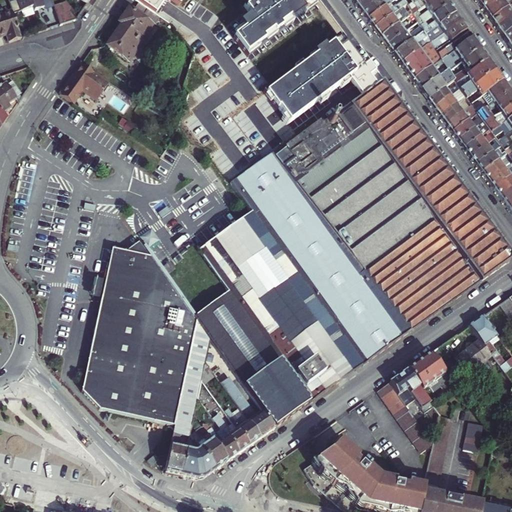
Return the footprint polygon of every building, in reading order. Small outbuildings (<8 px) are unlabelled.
[(51,1),(50,0),(21,0),(22,0),(9,4),(12,13),(13,16),(34,9),(35,13),(44,10),(42,4),(51,1)] [(139,0),(137,3),(154,15),(161,6),(165,0),(169,0),(172,2),(173,0),(139,0)] [(249,27),(239,35),(253,54),(298,20),(296,18),(309,9),(311,11),(321,3),(319,0),(257,0),(251,5),(250,6),(255,13),(244,21),(249,27)] [(360,13),(377,0),(358,0),(353,3),(360,13)] [(367,21),(385,8),(395,0),(389,0),(382,6),(377,0),(360,13),(367,21)] [(431,0),(417,0),(412,4),(416,9),(411,13),(413,16),(416,13),(424,7),(423,6),(431,0)] [(431,0),(423,6),(424,7),(429,14),(427,14),(420,18),(416,13),(413,16),(416,22),(418,24),(419,27),(424,23),(432,18),(448,6),(443,0),(431,0)] [(484,13),(501,1),(500,0),(486,0),(479,6),(484,13)] [(511,0),(509,0),(503,5),(501,1),(484,13),(490,21),(506,9),(511,4),(511,0)] [(51,1),(42,4),(44,10),(45,12),(54,10),(54,9),(51,1)] [(374,30),(392,17),(406,6),(406,5),(404,2),(396,8),(396,7),(388,12),(385,8),(367,21),(374,30)] [(66,5),(54,9),(54,10),(60,27),(75,22),(73,12),(66,5)] [(448,6),(432,18),(435,22),(427,27),(424,23),(419,27),(422,30),(424,33),(425,35),(438,26),(454,15),(448,6)] [(153,27),(129,9),(120,23),(122,25),(108,46),(129,62),(153,27)] [(496,29),(511,16),(506,9),(490,21),(496,29)] [(0,38),(7,37),(9,43),(21,39),(13,16),(12,13),(0,16),(0,38)] [(374,30),(380,39),(398,26),(413,16),(411,13),(407,15),(405,13),(395,21),(392,17),(374,30)] [(460,23),(454,15),(438,26),(425,35),(428,41),(430,44),(460,23)] [(511,16),(496,29),(501,37),(511,29),(511,16)] [(387,48),(404,35),(418,24),(416,22),(412,25),(411,23),(400,30),(398,26),(380,39),(387,48)] [(442,49),(450,43),(466,31),(460,23),(430,44),(432,47),(435,52),(436,53),(442,49)] [(507,45),(511,41),(511,29),(501,37),(507,45)] [(393,56),(424,33),(422,30),(408,40),(404,35),(387,48),(393,56)] [(466,31),(450,43),(442,49),(447,57),(454,52),(471,39),(466,31)] [(422,45),(425,48),(430,44),(428,41),(425,35),(424,33),(393,56),(401,66),(419,53),(418,53),(415,48),(424,41),(425,43),(422,45)] [(471,39),(454,52),(458,59),(445,68),(446,69),(448,72),(448,74),(452,71),(462,64),(480,51),(471,39)] [(264,96),(287,126),(347,81),(354,89),(361,98),(382,83),(359,53),(353,58),(340,40),(264,96)] [(401,66),(412,82),(431,69),(441,61),(447,57),(442,49),(436,53),(435,52),(424,60),(419,53),(401,66)] [(458,83),(488,62),(480,51),(462,64),(466,70),(455,77),(452,71),(448,74),(454,83),(456,85),(458,83)] [(458,59),(454,52),(447,57),(441,61),(445,68),(458,59)] [(495,72),(488,62),(458,83),(456,85),(458,89),(460,91),(461,94),(462,95),(465,94),(462,89),(463,89),(470,84),(473,88),(495,72)] [(97,101),(109,84),(83,65),(69,84),(68,84),(60,95),(73,105),(83,91),(97,101)] [(420,93),(436,80),(438,79),(431,69),(412,82),(420,93)] [(427,102),(444,90),(454,83),(448,74),(448,72),(446,73),(438,79),(436,80),(420,93),(427,102)] [(462,95),(465,99),(466,101),(476,93),(480,98),(486,94),(502,82),(495,72),(473,88),(470,84),(463,89),(462,89),(465,94),(462,95)] [(0,110),(2,114),(9,109),(7,106),(15,101),(13,99),(4,86),(0,80),(0,110)] [(13,99),(18,96),(20,95),(11,82),(4,86),(13,99)] [(485,107),(479,99),(472,104),(470,106),(471,108),(473,110),(477,115),(486,109),(487,110),(490,108),(492,106),(494,105),(510,93),(502,82),(486,94),(492,102),(485,107)] [(252,216),(199,253),(229,293),(194,319),(197,323),(210,341),(262,413),(274,430),(509,263),(510,255),(382,83),(361,98),(335,117),(334,117),(287,152),(307,177),(296,185),(296,184),(291,188),(253,217),(252,216)] [(434,111),(450,99),(444,90),(427,102),(434,111)] [(439,118),(456,106),(465,99),(462,95),(461,94),(460,91),(457,93),(450,99),(434,111),(439,118)] [(511,96),(510,93),(494,105),(501,114),(511,105),(511,96)] [(446,127),(462,115),(468,110),(471,108),(470,106),(469,105),(466,101),(465,99),(456,106),(439,118),(446,127)] [(511,105),(501,114),(507,122),(511,118),(511,105)] [(446,127),(451,134),(468,122),(474,117),(477,115),(473,110),(471,108),(468,110),(462,115),(446,127)] [(493,118),(487,110),(486,109),(477,115),(483,124),(484,124),(493,118)] [(451,134),(458,143),(474,131),(481,126),(483,124),(477,115),(474,117),(477,122),(471,127),(468,122),(451,134)] [(490,134),(494,131),(499,128),(503,124),(502,122),(498,125),(493,118),(484,124),(485,127),(486,127),(489,132),(490,134)] [(503,124),(499,128),(494,131),(490,134),(495,140),(497,143),(501,140),(505,136),(511,131),(511,118),(507,122),(503,124)] [(464,151),(480,139),(486,134),(489,132),(486,127),(476,134),(474,131),(458,143),(464,151)] [(464,151),(470,159),(486,147),(492,142),(495,140),(490,134),(489,132),(486,134),(489,137),(482,142),(480,139),(464,151)] [(488,150),(486,147),(470,159),(476,167),(492,155),(497,150),(501,148),(497,143),(495,140),(492,142),(495,146),(488,150)] [(501,140),(497,143),(501,148),(504,152),(507,150),(501,140)] [(230,185),(252,216),(253,217),(291,188),(296,184),(296,185),(307,177),(287,152),(283,147),(230,185)] [(497,162),(503,158),(506,156),(504,152),(501,148),(497,150),(492,155),(476,167),(481,175),(497,162)] [(488,183),(504,171),(510,166),(511,164),(511,163),(506,156),(503,158),(497,162),(481,175),(488,183)] [(494,191),(509,179),(511,176),(511,164),(510,166),(504,171),(488,183),(494,191)] [(499,199),(511,189),(511,182),(509,179),(494,191),(499,199)] [(511,189),(499,199),(505,207),(511,201),(511,189)] [(140,243),(127,253),(150,258),(140,243)] [(197,323),(150,258),(127,253),(113,250),(106,281),(105,284),(101,283),(98,296),(103,297),(102,300),(82,393),(99,411),(175,427),(197,323)] [(105,284),(106,281),(95,278),(91,298),(102,300),(103,297),(98,296),(101,283),(105,284)] [(495,337),(481,319),(468,328),(479,342),(491,358),(496,365),(503,374),(511,366),(511,360),(511,359),(504,364),(491,346),(488,342),(495,337)] [(210,341),(197,323),(175,427),(174,428),(180,436),(189,438),(190,435),(191,432),(194,415),(198,398),(201,381),(205,364),(210,341)] [(491,346),(498,341),(495,337),(488,342),(491,346)] [(467,377),(491,358),(479,342),(454,361),(467,377)] [(438,350),(428,356),(434,363),(443,356),(438,350)] [(428,356),(407,372),(431,405),(437,400),(428,387),(437,381),(445,391),(452,386),(434,363),(428,356)] [(211,373),(205,364),(201,381),(202,382),(211,373)] [(406,390),(412,397),(424,414),(432,408),(431,405),(407,372),(389,385),(397,396),(406,390)] [(219,384),(237,409),(259,440),(274,430),(262,413),(256,417),(228,378),(219,384)] [(377,393),(420,454),(432,445),(409,413),(405,408),(403,404),(397,396),(389,385),(377,393)] [(406,390),(397,396),(403,404),(406,402),(412,397),(406,390)] [(194,415),(196,418),(206,410),(198,398),(194,415)] [(232,425),(249,447),(259,440),(237,409),(231,413),(228,410),(227,410),(225,407),(223,406),(221,408),(232,425)] [(211,416),(226,439),(238,455),(249,447),(232,425),(227,428),(218,415),(216,417),(214,413),(211,416)] [(215,471),(227,463),(201,425),(196,418),(194,415),(191,432),(195,429),(201,438),(195,442),(215,471)] [(437,487),(452,421),(438,418),(432,445),(424,484),(437,487)] [(476,454),(482,428),(468,424),(462,451),(476,454)] [(201,425),(227,463),(238,455),(226,439),(220,443),(219,440),(212,428),(210,430),(207,425),(201,425)] [(180,436),(174,428),(165,475),(175,477),(180,450),(181,444),(179,443),(180,436)] [(215,471),(195,442),(190,435),(189,438),(181,478),(196,481),(202,480),(215,471)] [(186,452),(181,478),(189,438),(186,452)] [(417,511),(421,496),(422,490),(408,487),(407,491),(393,488),(394,485),(379,481),(341,447),(303,472),(313,486),(341,511),(343,511),(351,511),(358,505),(368,511),(417,511)] [(186,452),(180,450),(175,477),(181,478),(186,452)] [(155,456),(147,463),(151,467),(159,461),(155,456)] [(417,511),(478,511),(479,508),(457,503),(457,505),(443,502),(443,500),(421,496),(417,511)]
